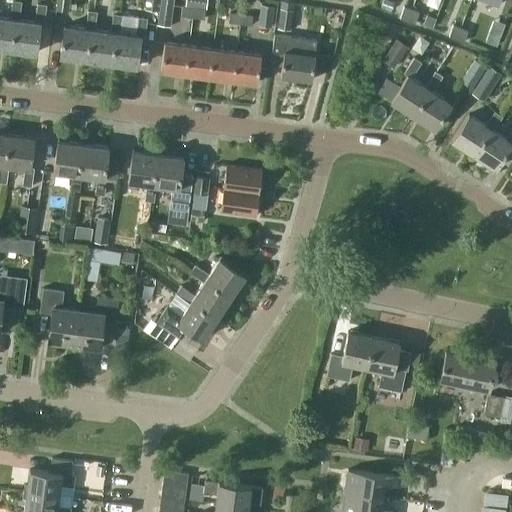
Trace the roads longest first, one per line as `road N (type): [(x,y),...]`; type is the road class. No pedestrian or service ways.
road 1 (residential): [(323,139),(0,98)]
road 2 (residential): [(511,322),(291,273)]
road 3 (residential): [(151,413),(197,412),(291,273)]
road 4 (residential): [(511,219),(397,150),(323,139)]
road 5 (residential): [(0,390),(151,413)]
road 6 (residential): [(291,273),(323,139)]
